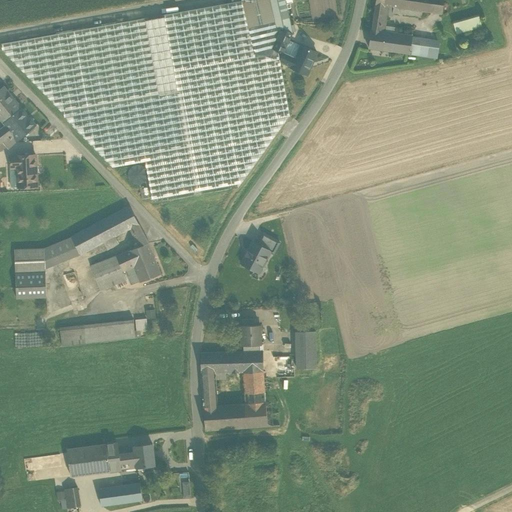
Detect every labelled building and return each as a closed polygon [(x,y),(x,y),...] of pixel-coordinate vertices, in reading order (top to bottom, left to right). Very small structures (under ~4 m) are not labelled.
[(269,0),(251,0),(250,0),(248,0),(241,0),(242,1),(245,17),(254,14),(276,101),(187,123),(179,90),(63,111),(65,117),(113,167),(146,161),(152,199),(240,183),(289,115),(279,62),(279,61),(283,53),(272,48),(268,46),(267,44),(276,26),(269,0)] [(284,0),(269,0),(276,26),(282,28),(292,33),(284,0)] [(375,0),(374,17),(386,20),(388,6),(388,0),(375,0)] [(388,0),(388,6),(392,6),(392,11),(422,16),(422,11),(442,13),(443,0),(388,0)] [(242,1),(164,15),(165,17),(164,17),(179,90),(187,123),(276,101),(254,14),(245,17),(242,1)] [(451,22),(455,34),(481,26),(478,14),(451,22)] [(145,18),(1,43),(2,50),(62,111),(63,111),(179,90),(164,17),(145,20),(145,18)] [(386,20),(374,17),(372,24),(385,26),(386,20)] [(412,35),(384,32),(385,26),(372,24),(369,48),(409,54),(411,39),(412,35)] [(276,26),(267,44),(268,46),(272,48),(282,28),(276,26)] [(292,33),(282,28),(272,48),(283,53),(284,53),(289,40),(292,33)] [(437,43),(411,39),(409,54),(435,57),(437,43)] [(301,45),(289,40),(284,53),(296,58),(301,45)] [(317,52),(301,45),(296,58),(284,53),(283,53),(279,61),(279,62),(292,67),(291,67),(307,74),(317,52)] [(35,125),(3,88),(0,90),(0,117),(6,125),(13,134),(2,142),(6,147),(8,149),(35,125)] [(0,130),(0,143),(2,142),(13,134),(6,125),(0,130)] [(36,155),(11,156),(11,167),(10,167),(11,187),(37,186),(36,155)] [(129,207),(94,225),(103,242),(116,236),(131,229),(139,225),(129,207)] [(94,225),(71,237),(80,254),(103,242),(94,225)] [(139,225),(131,229),(136,238),(139,247),(149,243),(139,225)] [(280,242),(263,234),(258,245),(270,251),(270,252),(273,254),(280,242)] [(116,236),(103,242),(108,251),(108,250),(119,244),(116,236)] [(57,243),(44,248),(45,267),(51,266),(80,254),(71,237),(57,243)] [(258,245),(252,242),(241,263),(259,272),(270,252),(270,251),(258,245)] [(139,247),(128,251),(134,267),(125,271),(130,286),(160,274),(149,243),(139,247)] [(44,248),(14,250),(15,274),(45,273),(45,267),(44,248)] [(128,251),(112,258),(111,257),(90,267),(100,291),(126,281),(123,272),(125,271),(134,267),(128,251)] [(45,273),(15,274),(16,298),(46,297),(45,273)] [(134,319),(84,324),(86,342),(136,338),(134,319)] [(147,319),(136,320),(137,330),(148,330),(147,319)] [(84,324),(60,326),(62,344),(86,342),(84,324)] [(242,324),(239,325),(240,344),(242,344),(258,344),(260,344),(259,324),(256,324),(242,324)] [(315,331),(295,332),(296,368),(316,367),(315,331)] [(262,350),(258,351),(242,351),(218,352),(219,372),(227,372),(243,371),(245,403),(265,401),(264,391),(262,372),(263,372),(262,350)] [(219,372),(218,352),(200,352),(201,373),(214,372),(219,372)] [(215,379),(214,372),(201,373),(203,407),(215,406),(215,379)] [(215,406),(203,407),(205,430),(279,424),(277,400),(265,401),(245,403),(215,406)] [(118,444),(69,450),(72,476),(122,470),(121,468),(119,453),(118,444)] [(154,444),(135,446),(136,452),(119,453),(121,468),(138,466),(138,468),(157,466),(154,444)] [(179,498),(189,497),(189,472),(179,472),(179,498)] [(140,483),(100,488),(102,506),(143,500),(140,483)] [(77,486),(56,490),(60,510),(81,506),(77,486)]
